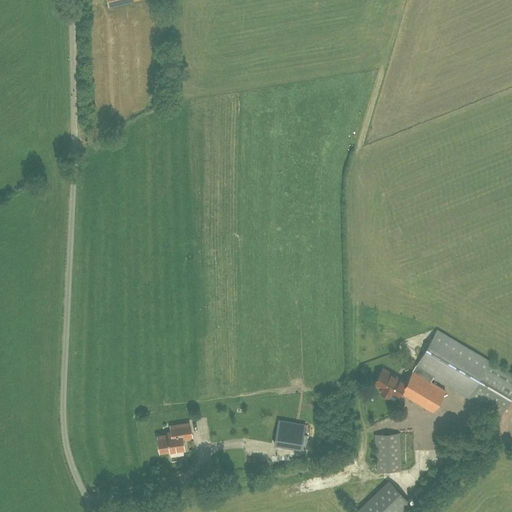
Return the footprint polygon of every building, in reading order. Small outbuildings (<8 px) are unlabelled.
[(511,373),(437,330),(406,382),(383,369),(374,384),(382,388),(381,392),(388,396),(390,393),(398,397),(400,392),(433,411),(445,390),(430,382),(433,376),(500,416),(511,396),(511,373)] [(306,424),(296,423),(278,420),(275,444),(302,448),(306,424)] [(190,423),(170,426),(172,434),(158,436),(160,452),(169,450),(169,452),(184,450),(182,438),(191,437),(190,423)] [(376,434),(378,471),(402,470),(400,433),(376,434)] [(401,511),(411,503),(389,480),(355,511),(401,511)]
